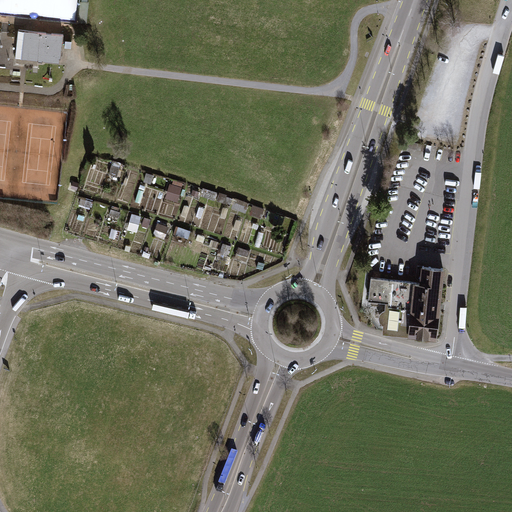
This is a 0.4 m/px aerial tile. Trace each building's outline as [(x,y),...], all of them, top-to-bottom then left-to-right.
[(63,38),(18,34),(15,66),(60,70),(63,38)] [(171,180),(167,195),(178,199),(183,183),(171,180)] [(138,229),(141,213),(132,212),(129,227),(138,229)] [(157,222),(156,232),(167,233),(168,224),(157,222)] [(438,340),(444,269),(422,267),(421,283),(369,278),(367,303),(410,307),(407,337),(438,340)]
